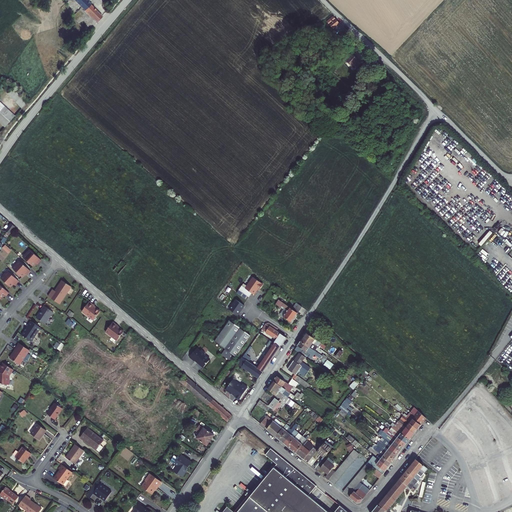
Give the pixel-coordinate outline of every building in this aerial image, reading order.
[(71,0),(96,24),(101,19),(81,0),(71,0)] [(333,29),(340,24),(333,16),(327,22),(333,29)] [(349,59),(346,62),(351,66),(353,64),(358,68),(360,71),(364,67),(360,63),(357,60),(352,55),(350,57),(349,56),(348,58),(349,59)] [(380,66),(375,60),(371,64),(373,66),(376,68),(377,69),(380,66)] [(24,104),(8,88),(3,93),(19,110),(24,104)] [(14,117),(0,105),(0,126),(3,130),(14,117)] [(15,227),(10,224),(5,232),(9,234),(15,227)] [(9,253),(11,249),(5,244),(2,248),(9,253)] [(30,250),(23,257),(33,265),(36,262),(38,263),(40,260),(30,250)] [(19,261),(13,267),(22,276),(25,273),(27,274),(30,271),(19,261)] [(117,266),(114,270),(119,274),(127,265),(122,261),(119,264),(118,263),(116,266),(117,266)] [(7,271),(1,277),(10,286),(14,283),(15,284),(18,281),(7,271)] [(237,293),(247,300),(252,293),(254,295),(257,290),(258,289),(260,290),(264,285),(253,277),(246,288),(242,286),(237,293)] [(52,290),(48,297),(59,305),(71,287),(61,281),(54,291),(52,290)] [(0,285),(0,297),(1,298),(4,295),(5,296),(8,293),(0,285)] [(236,300),(229,309),(238,315),(241,311),(242,309),(245,306),(236,300)] [(293,309),(279,300),(276,304),(284,310),(281,315),(292,323),(303,308),(297,303),(293,309)] [(88,304),(81,314),(93,322),(99,312),(93,308),(93,307),(88,304)] [(53,312),(43,306),(40,310),(41,311),(36,318),(45,324),(53,312)] [(230,321),(216,342),(236,356),(247,341),(250,336),(230,321)] [(40,328),(31,322),(22,336),(31,342),(40,328)] [(118,326),(113,323),(106,333),(118,341),(124,331),(117,327),(118,326)] [(262,329),(266,332),(270,327),(266,324),(262,329)] [(259,378),(286,338),(270,327),(266,332),(274,337),(273,338),(275,340),(276,339),(277,339),(275,342),(271,348),(269,346),(262,357),(264,358),(258,368),(248,361),(243,368),(252,374),(259,378)] [(313,337),(315,334),(309,330),(304,337),(316,346),(317,344),(324,349),(326,346),(313,337)] [(325,352),(316,346),(304,337),(301,342),(319,354),(321,351),(324,354),(325,352)] [(315,354),(321,358),(322,356),(319,354),(301,342),(295,350),(300,354),(301,354),(302,352),(306,355),(307,353),(311,355),(313,357),(315,354)] [(29,351),(19,344),(15,350),(10,359),(20,365),(29,351)] [(197,347),(190,357),(194,360),(195,360),(196,360),(196,359),(205,366),(210,359),(210,356),(206,354),(206,351),(202,348),(201,350),(197,347)] [(236,356),(226,349),(222,355),(232,362),(236,356)] [(301,354),(300,354),(295,362),(294,361),(288,370),(295,375),(297,376),(299,373),(306,377),(311,369),(302,363),(305,358),(301,354)] [(243,358),(238,364),(243,368),(248,361),(245,359),(243,358)] [(13,370),(3,364),(0,368),(0,383),(1,384),(1,385),(8,385),(9,376),(13,370)] [(180,381),(228,422),(232,416),(185,375),(184,376),(180,372),(177,376),(181,380),(180,381)] [(259,378),(252,374),(249,378),(256,383),(259,378)] [(284,381),(277,376),(274,381),(283,387),(290,393),(300,400),(304,394),(302,392),(301,394),(291,387),(292,386),(284,381)] [(310,385),(298,377),(296,380),(302,384),(308,389),(310,385)] [(242,385),(232,379),(226,389),(230,393),(230,392),(234,394),(234,395),(236,396),(235,397),(239,400),(248,387),(242,384),(242,385)] [(299,383),(292,379),(289,382),(296,387),(299,383)] [(274,381),(271,385),(287,397),(290,393),(283,387),(274,381)] [(301,407),(287,397),(271,385),(268,389),(285,402),(293,407),(293,406),(299,409),(301,407)] [(279,402),(276,399),(270,406),(277,412),(279,410),(276,407),(279,402)] [(270,407),(261,400),(258,405),(267,412),(270,407)] [(56,403),(48,414),(56,420),(61,412),(60,412),(63,408),(56,403)] [(411,413),(422,421),(425,417),(414,408),(411,413)] [(195,409),(195,410),(192,413),(199,418),(202,414),(195,409)] [(409,416),(405,413),(403,415),(409,419),(407,421),(417,430),(421,425),(420,424),(422,421),(411,413),(409,416)] [(398,422),(414,434),(417,430),(407,421),(409,419),(403,415),(398,422)] [(279,426),(267,416),(261,423),(276,436),(283,429),(285,425),(281,422),(279,426)] [(394,427),(394,428),(409,440),(414,434),(398,422),(395,425),(394,427)] [(39,424),(32,434),(40,440),(47,431),(39,424)] [(283,429),(276,436),(280,440),(289,428),(290,427),(286,424),(285,425),(283,429)] [(207,446),(214,435),(199,425),(195,431),(200,434),(197,438),(207,446)] [(291,430),(289,428),(280,440),(284,443),(294,432),(296,429),(293,427),(291,430)] [(81,437),(97,450),(104,440),(88,428),(81,437)] [(392,433),(395,435),(406,444),(409,440),(394,428),(391,432),(392,433)] [(297,435),(294,432),(284,443),(288,446),(297,435)] [(292,449),(301,438),(297,435),(288,446),(292,449)] [(360,444),(350,435),(347,438),(357,447),(360,444)] [(395,435),(392,438),(403,448),(406,444),(395,435)] [(380,441),(381,442),(397,455),(400,452),(387,441),(382,437),(380,441)] [(390,437),(387,441),(400,452),(403,448),(392,438),(390,437)] [(296,453),(305,442),(301,438),(292,449),(296,453)] [(312,446),(313,445),(307,440),(306,440),(305,442),(296,453),(308,463),(318,451),(312,446)] [(322,446),(318,451),(325,457),(333,446),(326,441),(322,446)] [(397,455),(381,442),(378,446),(394,459),(397,455)] [(76,445),(66,458),(75,464),(84,451),(76,445)] [(375,450),(379,454),(391,463),(394,459),(378,446),(375,450)] [(32,454),(24,447),(16,457),(24,463),(29,457),(30,457),(32,454)] [(317,486),(271,449),(266,455),(276,463),(273,467),(309,496),(317,486)] [(336,472),(329,480),(334,484),(359,454),(354,450),(344,462),(340,467),(336,472)] [(379,454),(376,458),(377,458),(388,467),(391,463),(379,454)] [(176,466),(173,471),(182,477),(186,472),(185,472),(192,462),(181,455),(175,465),(176,466)] [(328,474),(326,477),(329,480),(336,472),(332,470),(334,467),(332,465),(334,463),(329,458),(320,468),(328,474)] [(374,462),(372,460),(369,464),(373,467),(382,474),(388,467),(377,458),(374,462)] [(328,511),(309,496),(273,467),(243,504),(235,511),(232,511),(227,508),(223,511),(421,511),(418,511),(417,511),(411,510),(409,511),(408,511),(388,511),(391,510),(389,508),(406,486),(414,492),(415,490),(413,487),(418,481),(420,482),(421,480),(420,479),(428,469),(416,459),(385,496),(371,511),(348,511),(347,511),(340,505),(334,511),(328,511)] [(368,462),(343,492),(350,497),(361,483),(373,467),(369,464),(368,462)] [(54,478),(64,485),(70,476),(73,472),(62,464),(59,468),(61,470),(54,478)] [(163,481),(151,472),(146,479),(147,480),(143,486),(153,493),(157,487),(158,487),(163,481)] [(370,490),(361,483),(350,497),(357,503),(360,502),(370,490)] [(107,501),(112,492),(101,484),(95,492),(94,493),(98,496),(99,495),(102,497),(107,501)] [(14,504),(20,497),(10,490),(11,490),(8,488),(2,495),(14,504)] [(32,499),(27,496),(20,506),(28,511),(39,511),(42,508),(31,500),(32,499)]
